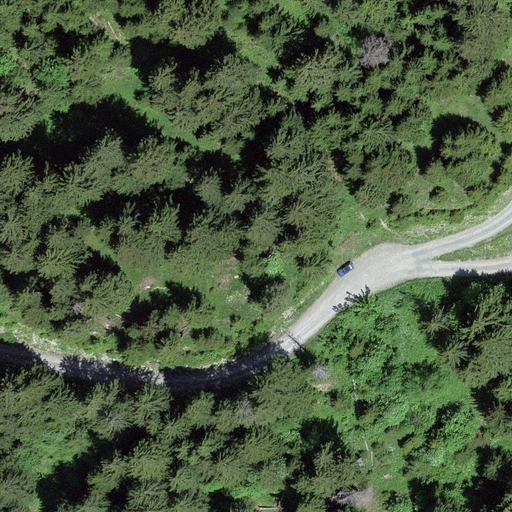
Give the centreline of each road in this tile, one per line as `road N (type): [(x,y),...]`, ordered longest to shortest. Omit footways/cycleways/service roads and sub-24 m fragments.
road 1 (track): [(0,350),(184,378),(246,371),(379,260),(484,232),(511,213)]
road 2 (track): [(379,260),(395,271),(511,261)]
